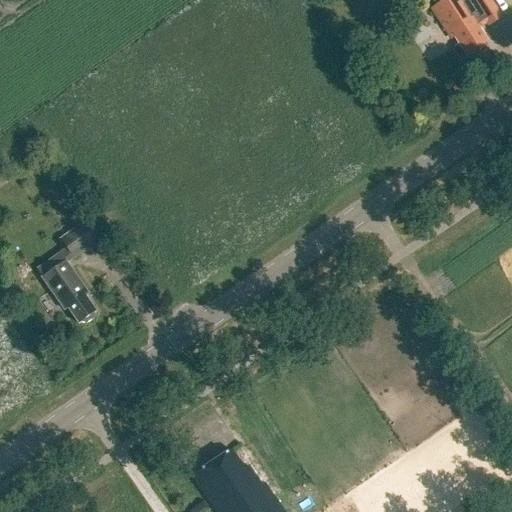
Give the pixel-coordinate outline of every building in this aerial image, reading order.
[(458,59),(463,59),(467,56),(468,58),(488,45),(478,29),(487,23),(488,26),(502,18),(490,0),(471,0),(483,18),(474,23),(459,0),(446,0),(431,10),(450,40),(454,37),(459,44),(455,47),(454,51),(458,59)] [(6,174),(0,178),(0,188),(11,182),(6,174)] [(90,225),(62,246),(66,252),(59,257),(63,263),(99,237),(90,225)] [(52,273),(49,268),(45,271),(48,276),(43,279),(64,310),(68,307),(79,324),(81,323),(85,324),(86,324),(93,319),(92,319),(93,314),(95,313),(83,296),(86,294),(65,264),(52,273)] [(191,478),(215,511),(283,511),(264,483),(261,485),(249,467),(245,470),(231,451),(191,478)]
